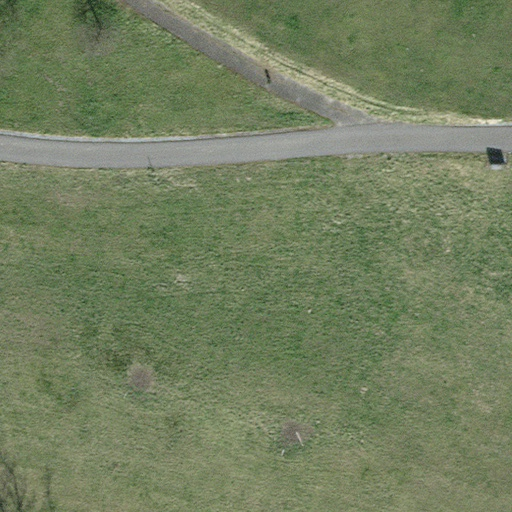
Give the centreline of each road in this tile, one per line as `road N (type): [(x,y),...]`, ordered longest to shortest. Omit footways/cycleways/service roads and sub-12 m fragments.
road 1 (track): [(511,126),(124,162),(0,151)]
road 2 (track): [(369,136),(142,0)]
